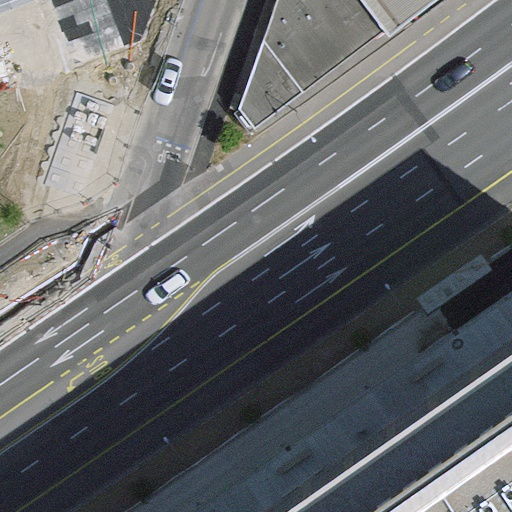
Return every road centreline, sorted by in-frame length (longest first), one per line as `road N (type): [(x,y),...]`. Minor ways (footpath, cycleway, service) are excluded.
road 1 (primary): [(0,504),(511,139)]
road 2 (primary): [(511,25),(135,304)]
road 3 (residential): [(222,0),(140,231),(135,304)]
road 4 (primary): [(135,304),(0,396)]
